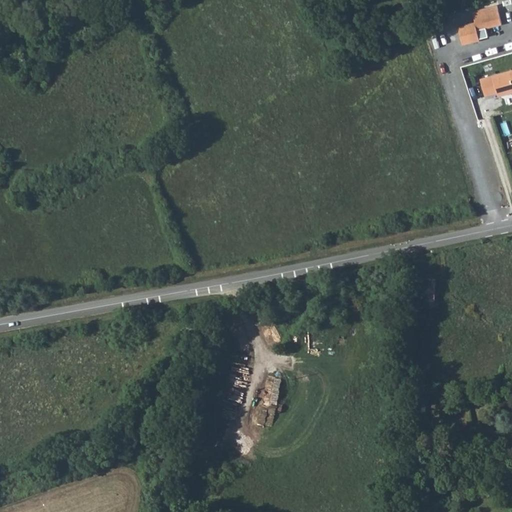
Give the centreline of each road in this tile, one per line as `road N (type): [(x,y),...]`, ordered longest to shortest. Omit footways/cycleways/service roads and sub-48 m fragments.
road 1 (residential): [(0,325),(511,224)]
road 2 (track): [(0,478),(139,433),(207,315),(257,275)]
